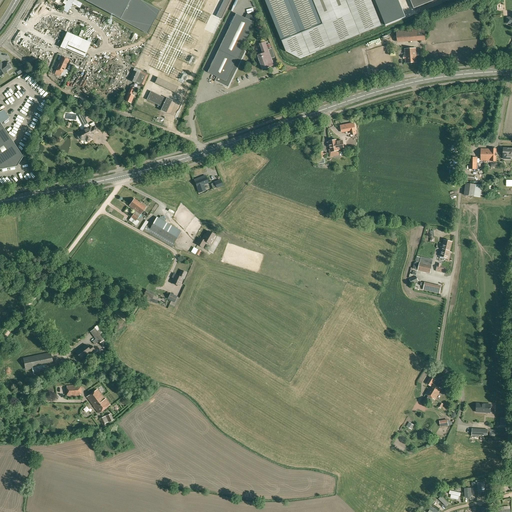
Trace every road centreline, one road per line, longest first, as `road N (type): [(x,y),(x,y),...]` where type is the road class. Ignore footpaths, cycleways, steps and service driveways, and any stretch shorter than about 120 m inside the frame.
road 1 (unclassified): [(457,421),(461,387),(438,355),(462,172),(466,151),(494,142),(510,71)]
road 2 (secondary): [(202,153),(397,85),(510,71)]
road 3 (track): [(0,343),(121,184)]
road 4 (track): [(150,334),(52,273),(0,274)]
road 5 (secondary): [(0,201),(120,176)]
